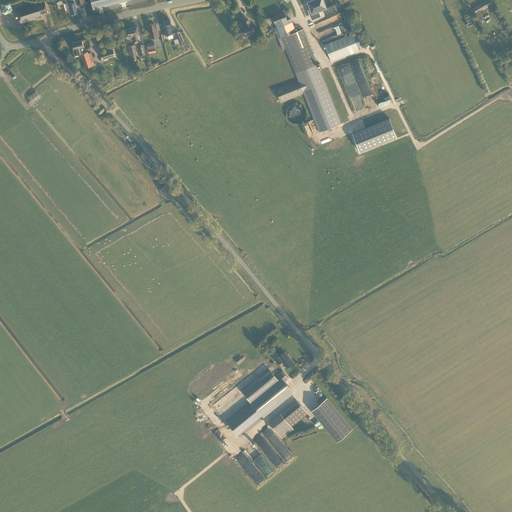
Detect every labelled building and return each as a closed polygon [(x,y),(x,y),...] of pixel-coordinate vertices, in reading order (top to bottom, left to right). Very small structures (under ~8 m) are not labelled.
[(27,4),(26,0),(20,0),(14,2),(20,23),(36,18),(42,16),(42,14),(48,12),(45,2),(39,4),(38,1),(27,4)] [(73,0),(67,0),(68,3),(71,14),(72,14),(72,15),(77,13),(76,8),(77,8),(75,1),(74,1),(73,0)] [(127,0),(91,0),(93,9),(127,0)] [(309,3),(306,4),(308,8),(310,7),(312,13),(325,7),(322,0),(313,0),(308,2),(309,3)] [(326,15),(337,11),(335,5),(324,9),(326,15)] [(480,9),(475,12),(480,21),(485,18),(480,9)] [(251,26),(248,19),(245,20),(247,27),(243,28),(246,35),(255,32),(252,25),(251,26)] [(172,26),(170,20),(162,22),(163,28),(164,27),(165,35),(168,35),(169,37),(173,36),(173,34),(171,26),(172,26)] [(156,25),(155,25),(154,23),(149,24),(150,26),(149,27),(151,38),(154,37),(155,41),(159,40),(156,25)] [(134,40),(133,38),(131,28),(125,29),(127,38),(130,37),(131,40),(134,40)] [(325,44),(332,61),(359,50),(353,33),(325,44)] [(341,124),(305,34),(281,44),(283,49),(286,48),(320,132),(341,124)] [(72,43),(74,49),(76,55),(81,54),(85,68),(94,65),(90,53),(88,53),(88,51),(84,52),(83,47),(84,47),(82,40),(72,43)] [(132,55),(133,60),(137,59),(136,54),(137,54),(134,44),(128,46),(131,56),(132,55)] [(100,53),(103,60),(115,56),(112,49),(100,53)] [(304,93),(299,80),(275,89),(281,102),(304,93)] [(32,99),(39,94),(36,90),(29,96),(32,99)] [(399,117),(398,115),(390,118),(395,129),(401,126),(397,118),(399,117)] [(389,118),(352,133),(360,152),(397,137),(389,118)] [(153,164),(142,152),(140,150),(136,153),(138,155),(149,167),(150,167),(157,175),(160,171),(153,163),(153,164)] [(168,194),(169,196),(173,194),(165,185),(160,189),(166,196),(168,194)] [(282,361),(287,368),(293,362),(285,352),(280,355),(277,352),(272,356),(279,363),(282,361)] [(294,392),(285,381),(288,379),(282,371),(276,376),(268,367),(241,390),(250,401),(225,420),(239,437),(263,417),(294,392)] [(353,429),(327,397),(311,410),(329,432),(337,442),(353,429)] [(282,439),(294,429),(292,426),(308,413),(296,400),(269,422),(282,439)] [(284,443),(277,448),(286,461),(293,456),(284,443)] [(258,462),(260,467),(267,463),(265,459),(258,462)] [(258,485),(266,480),(260,471),(252,476),(258,485)]
